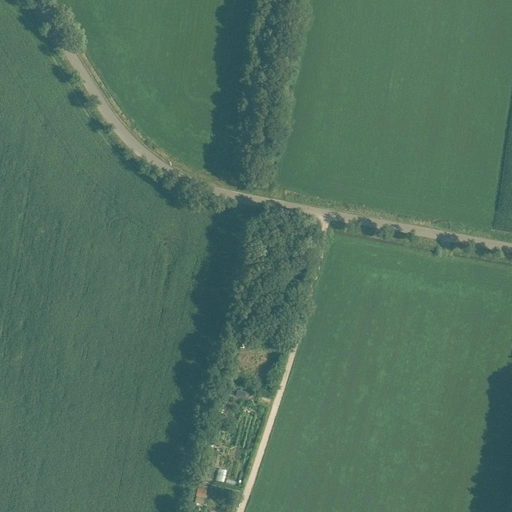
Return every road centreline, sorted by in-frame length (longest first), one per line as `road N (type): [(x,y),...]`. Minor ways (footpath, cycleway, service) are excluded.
road 1 (unclassified): [(511,249),(199,188),(141,153),(36,0)]
road 2 (track): [(324,215),(300,324),(241,511)]
